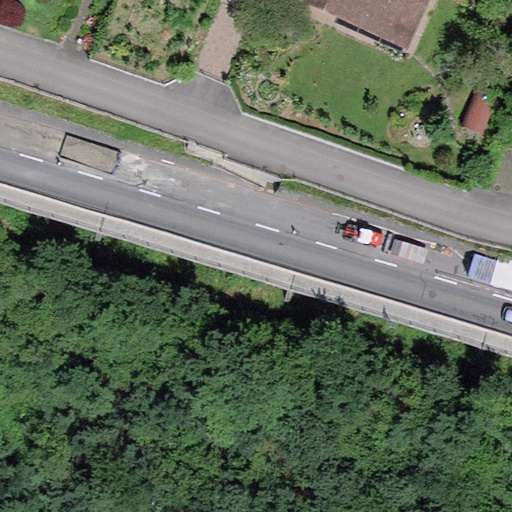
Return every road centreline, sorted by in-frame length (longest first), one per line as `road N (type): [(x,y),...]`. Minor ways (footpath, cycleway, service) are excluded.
road 1 (residential): [(511,230),(0,53)]
road 2 (tertiary): [(0,142),(511,291)]
